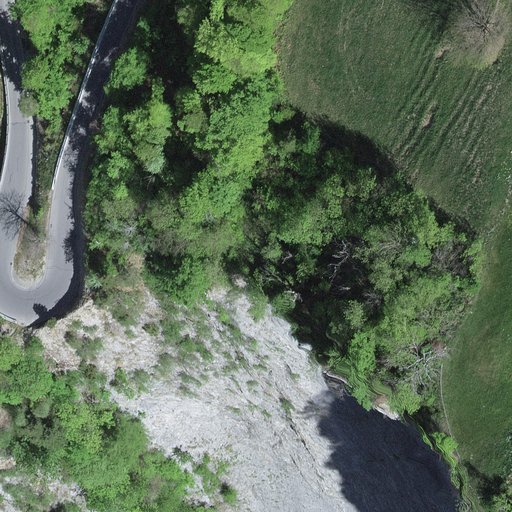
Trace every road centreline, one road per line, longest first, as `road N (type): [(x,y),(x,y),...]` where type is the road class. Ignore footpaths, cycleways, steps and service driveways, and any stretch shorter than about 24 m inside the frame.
road 1 (unclassified): [(128,0),(73,153),(58,287),(24,304),(0,292)]
road 2 (unclassified): [(0,247),(21,120),(3,0)]
